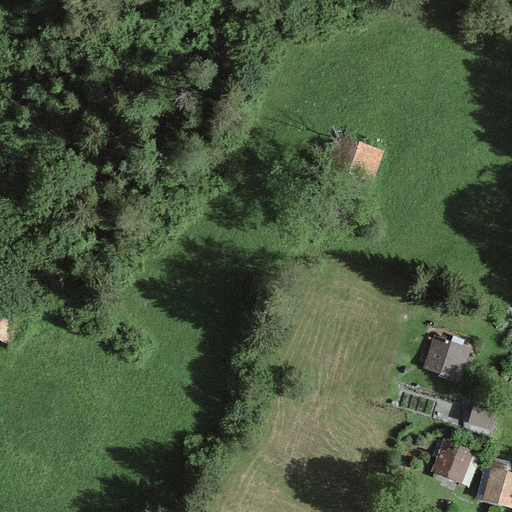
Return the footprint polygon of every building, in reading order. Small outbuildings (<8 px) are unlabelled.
[(341,157),(338,164),(371,176),(380,152),(340,137),(333,154),(341,157)] [(0,333),(11,341),(26,320),(0,302),(0,333)] [(456,374),(463,356),(467,357),(470,351),(436,339),(427,364),(456,374)] [(488,426),(494,406),(478,401),(472,421),(488,426)] [(440,457),(436,468),(460,477),(470,451),(440,440),(434,455),(440,457)] [(496,460),(488,496),(511,502),(511,501),(511,476),(505,475),(508,463),(496,460)]
